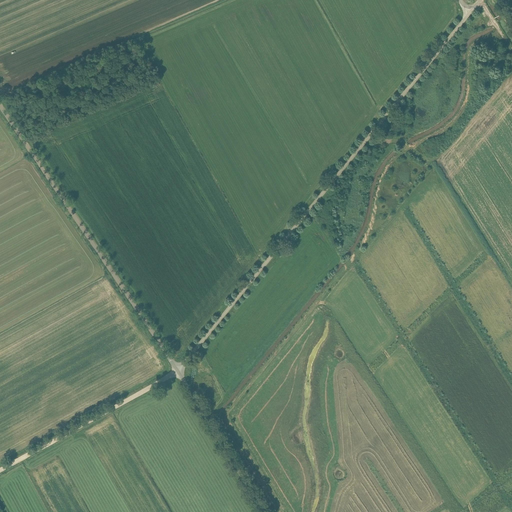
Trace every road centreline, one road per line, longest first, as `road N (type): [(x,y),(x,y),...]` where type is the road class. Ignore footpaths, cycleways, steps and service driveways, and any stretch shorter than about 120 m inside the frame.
road 1 (unclassified): [(177,370),(471,10)]
road 2 (unclassified): [(177,370),(0,105)]
road 3 (track): [(0,470),(177,370)]
road 4 (unclassified): [(262,511),(177,370)]
